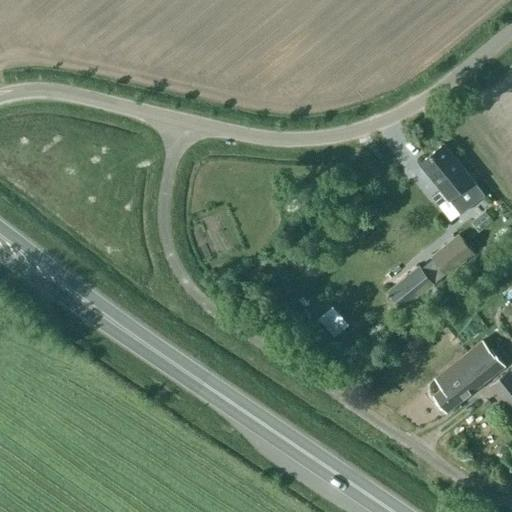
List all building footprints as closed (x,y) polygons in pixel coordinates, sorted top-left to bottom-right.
[(427,155),(418,162),(426,173),(439,189),(432,195),(451,218),(458,212),(460,214),(485,194),(443,142),(427,155)] [(295,196),(285,206),(291,213),(302,204),(295,196)] [(431,255),(448,277),(475,255),(458,234),(431,255)] [(415,292),(405,279),(388,292),(402,308),(418,295),(416,292),(415,292)] [(481,382),(484,379),(493,371),(482,356),(472,364),(469,366),(468,366),(460,357),(435,377),(443,386),(433,394),(447,410),(481,382)] [(511,403),(511,374),(509,369),(490,384),(508,406),(511,403)]
